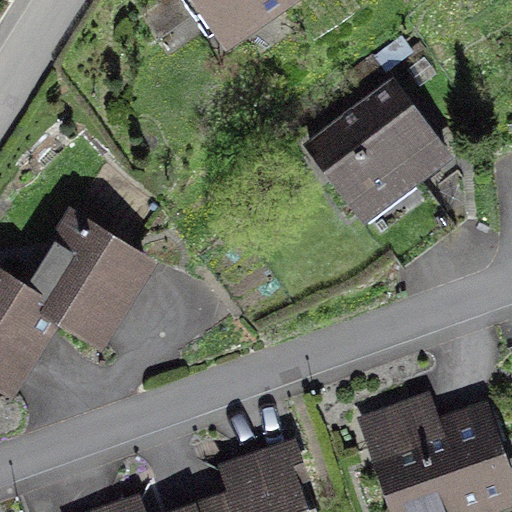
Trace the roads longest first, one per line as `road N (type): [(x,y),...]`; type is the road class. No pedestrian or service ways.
road 1 (residential): [(0,459),(511,282)]
road 2 (residential): [(0,125),(80,0)]
